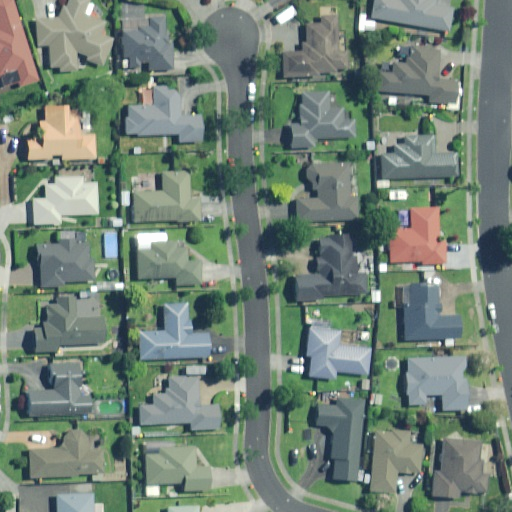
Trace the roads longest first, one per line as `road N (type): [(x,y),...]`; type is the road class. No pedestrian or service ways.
road 1 (residential): [(231,36),(254,282),(258,453),(280,503),(298,511)]
road 2 (tertiary): [(491,106),(497,253),(511,341)]
